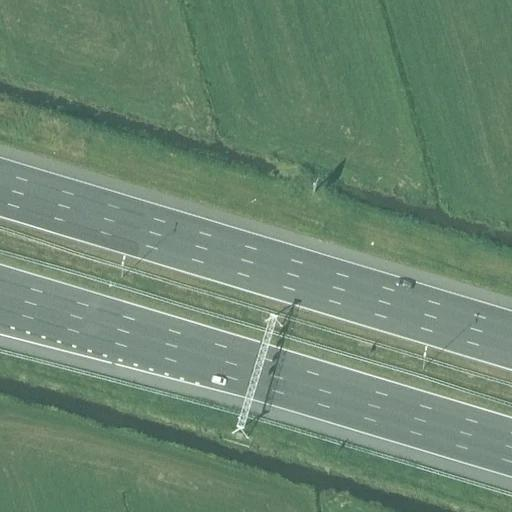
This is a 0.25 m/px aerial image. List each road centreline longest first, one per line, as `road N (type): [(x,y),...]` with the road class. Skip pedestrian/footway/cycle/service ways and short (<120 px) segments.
road 1 (motorway): [(511,343),(0,190)]
road 2 (motorway): [(0,295),(511,448)]
